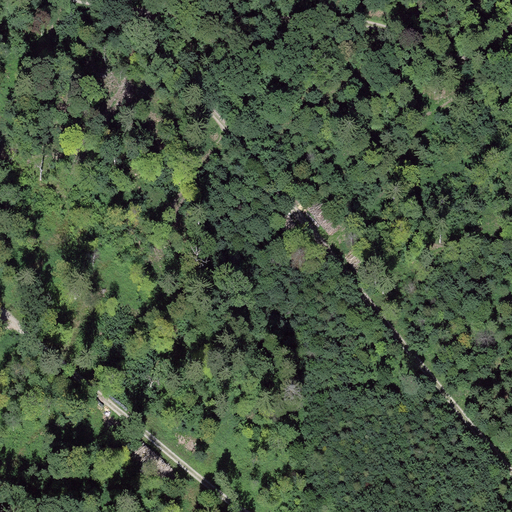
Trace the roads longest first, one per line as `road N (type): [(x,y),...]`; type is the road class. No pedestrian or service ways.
road 1 (track): [(86,0),(125,9),(511,474)]
road 2 (track): [(125,9),(356,19),(459,58),(511,63)]
road 3 (track): [(256,511),(0,311)]
